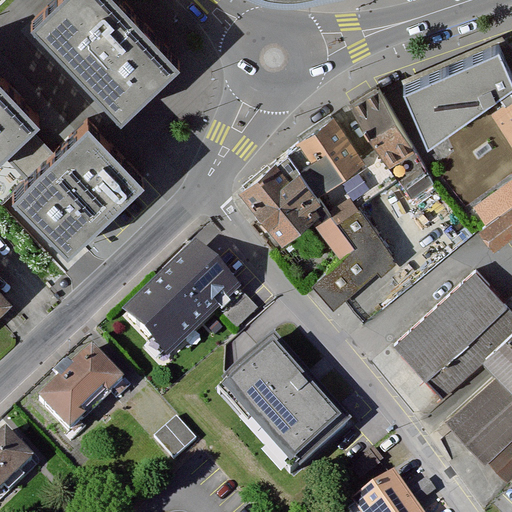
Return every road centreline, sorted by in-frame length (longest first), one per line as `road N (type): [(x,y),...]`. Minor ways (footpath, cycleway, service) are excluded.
road 1 (residential): [(206,187),(465,511)]
road 2 (tertiary): [(0,389),(206,187)]
road 3 (tertiary): [(275,57),(486,0)]
road 4 (tertiary): [(206,187),(275,57)]
